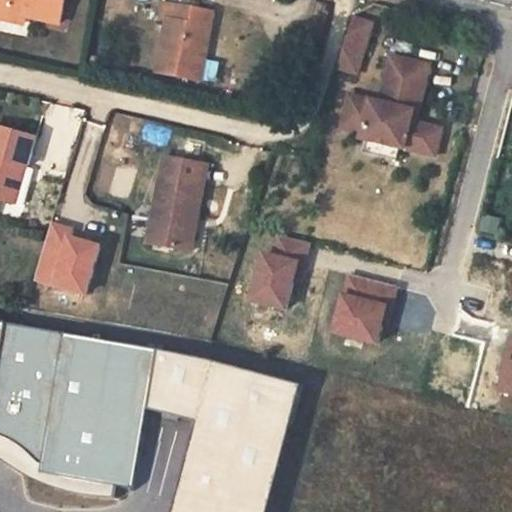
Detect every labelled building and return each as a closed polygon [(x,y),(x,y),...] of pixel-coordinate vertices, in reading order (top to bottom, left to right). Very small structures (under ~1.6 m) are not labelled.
[(0,0),(0,12),(27,18),(61,26),(65,0),(0,0)] [(168,20),(158,73),(201,81),(206,56),(201,56),(203,47),(207,48),(214,13),(165,4),(162,19),(168,20)] [(27,18),(0,12),(0,20),(26,26),(27,18)] [(354,16),(349,32),(368,37),(373,22),(354,16)] [(349,32),(339,65),(358,71),(368,37),(349,32)] [(350,96),(343,125),(365,130),(364,135),(362,139),(367,140),(401,148),(424,153),(430,126),(412,122),(414,112),(419,113),(430,65),(391,57),(380,103),(350,96)] [(38,133),(0,123),(0,194),(13,198),(24,163),(29,163),(38,133)] [(343,125),(342,130),(364,135),(365,130),(343,125)] [(430,126),(424,153),(436,156),(442,129),(430,126)] [(367,140),(364,154),(398,162),(401,148),(367,140)] [(203,164),(165,157),(149,242),(186,250),(192,217),(199,218),(205,186),(199,184),(203,164)] [(209,165),(203,164),(199,184),(205,186),(209,165)] [(193,251),(199,218),(192,217),(186,250),(193,251)] [(75,224),(53,218),(37,273),(87,288),(101,241),(73,232),(75,224)] [(282,229),(277,250),(266,248),(254,294),(288,303),(296,274),(300,258),(306,260),(308,251),(312,237),(282,229)] [(300,258),(296,274),(301,276),(306,260),(300,258)] [(378,322),(382,306),(386,307),(389,295),(392,285),(345,273),(330,331),(372,342),(378,322)] [(382,306),(378,322),(382,323),(386,307),(382,306)] [(0,437),(1,438),(11,442),(22,449),(31,457),(39,466),(42,473),(134,489),(149,411),(160,352),(0,324),(0,437)] [(511,339),(507,361),(511,362),(503,391),(511,393),(511,339)] [(160,352),(149,411),(201,420),(176,511),(268,511),(302,387),(216,364),(160,352)]
